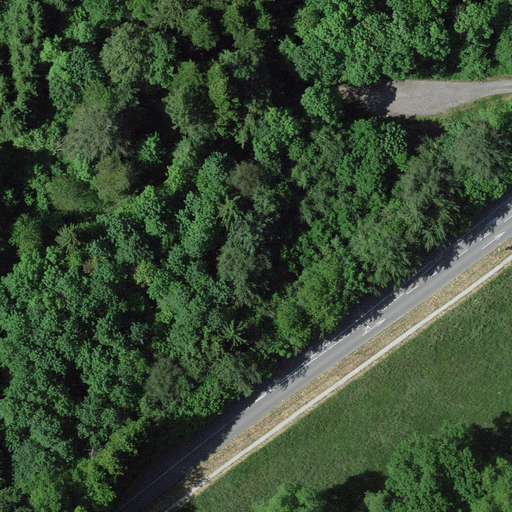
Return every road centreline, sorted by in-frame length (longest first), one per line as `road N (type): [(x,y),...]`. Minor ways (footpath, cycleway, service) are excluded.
road 1 (track): [(511,85),(324,95),(234,132),(0,274)]
road 2 (unclassified): [(124,511),(511,202)]
